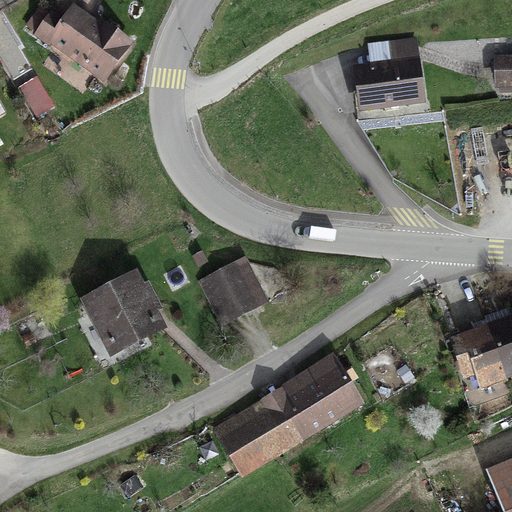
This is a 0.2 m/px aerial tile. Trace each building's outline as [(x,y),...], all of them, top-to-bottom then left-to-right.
[(54,13),(36,38),(106,86),(128,53),(73,15),(68,22),(54,13)] [(511,64),(497,65),(497,89),(511,89),(511,64)] [(417,70),(355,75),(359,118),(421,113),(417,70)] [(234,270),(201,285),(221,327),(254,312),(234,270)] [(135,281),(84,307),(111,360),(162,334),(135,281)] [(511,324),(451,345),(469,398),(508,385),(511,383),(511,324)] [(331,366),(214,433),(241,480),(358,413),(331,366)] [(507,511),(511,511),(511,475),(495,483),(507,511)]
